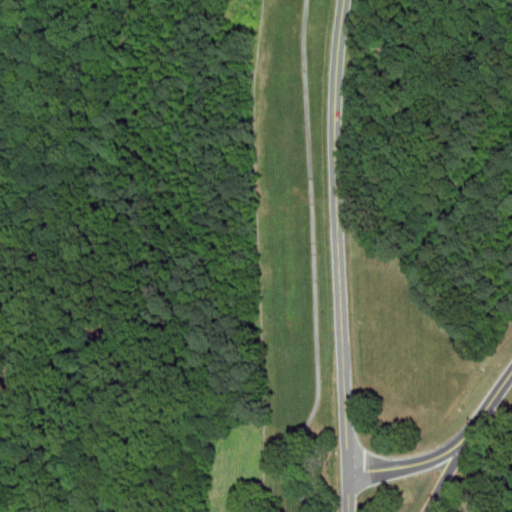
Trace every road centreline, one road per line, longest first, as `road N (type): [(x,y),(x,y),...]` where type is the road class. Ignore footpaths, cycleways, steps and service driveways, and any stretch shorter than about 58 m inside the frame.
road 1 (tertiary): [(349,511),(336,135),(345,0)]
road 2 (tertiary): [(349,472),(442,457),(487,408)]
road 3 (tertiary): [(427,511),(487,408)]
